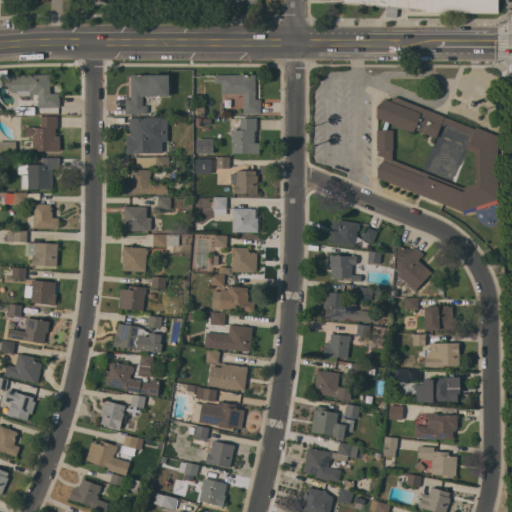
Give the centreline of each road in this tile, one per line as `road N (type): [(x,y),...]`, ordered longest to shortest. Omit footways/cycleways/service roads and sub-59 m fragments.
road 1 (residential): [(92,41),(87,301),(51,459),(27,511)]
road 2 (residential): [(292,43),(289,295),(254,511)]
road 3 (residential): [(292,175),(428,223),(454,238),(478,268),(489,311),(490,471),(481,511)]
road 4 (tertiary): [(292,43),(0,44)]
road 5 (tertiary): [(511,43),(292,43)]
